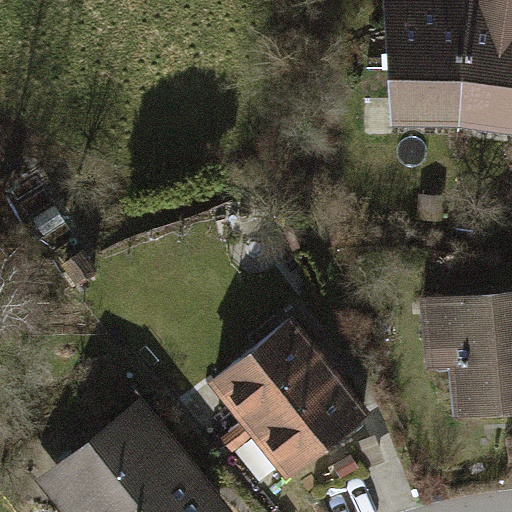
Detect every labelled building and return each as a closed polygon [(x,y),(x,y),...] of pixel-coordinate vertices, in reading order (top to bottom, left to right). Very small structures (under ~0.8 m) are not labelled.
[(463,116),(474,0),(396,0),(401,118),(463,116)] [(511,120),(511,0),(474,0),(463,116),(511,120)] [(511,288),(429,293),(435,412),(511,407),(511,288)] [(254,422),(342,351),(302,303),(215,373),(254,422)] [(293,470),(381,400),(342,351),(254,422),(293,470)] [(242,511),(153,391),(54,463),(90,511),(242,511)]
